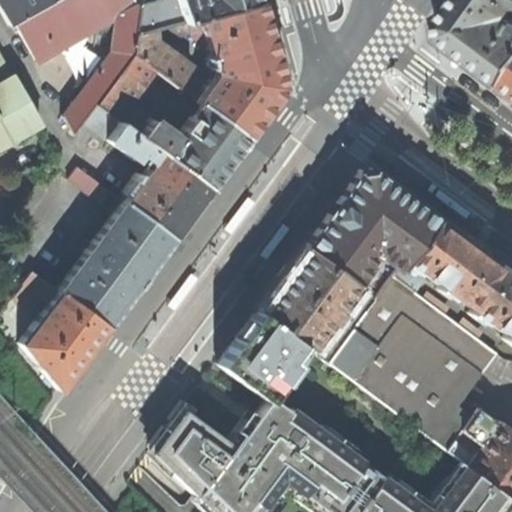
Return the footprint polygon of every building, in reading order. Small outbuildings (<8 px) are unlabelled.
[(0,0),(0,7),(9,24),(22,30),(58,9),(52,0),(0,0)] [(78,143),(89,129),(102,112),(140,62),(140,43),(145,14),(136,1),(135,0),(75,0),(68,4),(58,9),(22,30),(43,68),(122,26),(117,59),(94,91),(70,124),(78,143)] [(52,0),(58,9),(68,4),(65,0),(52,0)] [(199,15),(254,0),(175,0),(145,14),(140,43),(154,28),(199,15)] [(196,101),(192,115),(237,147),(281,85),(268,38),(257,0),(254,0),(199,15),(210,53),(207,54),(211,68),(214,68),(216,72),(196,101)] [(441,37),(503,83),(511,71),(511,17),(508,18),(507,10),(511,4),(511,0),(455,0),(438,23),(441,37)] [(140,43),(140,62),(155,69),(183,89),(191,77),(187,73),(191,67),(156,39),(154,28),(140,43)] [(0,147),(41,123),(0,48),(0,147)] [(140,62),(102,112),(208,186),(227,159),(237,147),(192,115),(191,114),(182,126),(182,129),(176,136),(136,107),(132,112),(126,107),(155,69),(140,62)] [(511,89),(511,71),(503,83),(511,89)] [(124,198),(124,200),(170,236),(191,208),(208,186),(102,112),(89,129),(135,159),(140,153),(148,158),(149,165),(141,174),(136,171),(123,190),(127,194),(124,198)] [(77,166),(69,178),(100,201),(109,189),(77,166)] [(355,171),(301,243),(354,283),(353,278),(365,262),(363,260),(366,255),(364,238),(369,237),(372,233),(375,247),(379,250),(377,253),(396,268),(433,218),(402,194),(369,169),(355,171)] [(23,201),(28,206),(35,197),(29,193),(23,201)] [(225,228),(227,230),(251,198),(245,194),(224,221),(221,225),(225,228)] [(57,289),(59,290),(106,325),(136,284),(170,236),(124,200),(96,238),(95,237),(85,250),(87,252),(57,289)] [(467,243),(433,218),(396,268),(373,297),(345,333),(325,360),(443,448),(477,404),(497,376),(509,359),(503,357),(414,290),(423,277),(418,272),(420,270),(469,306),(499,267),(467,243)] [(286,224),(284,222),(260,254),(266,259),(287,231),(290,227),(286,224)] [(277,275),(254,307),(315,352),(325,360),(345,333),(337,327),(326,319),(335,308),(332,305),(340,295),(344,297),(354,283),(301,243),(277,275)] [(511,276),(499,267),(469,306),(511,338),(511,276)] [(168,304),(171,307),(195,275),(188,270),(167,298),(164,301),(168,304)] [(24,282),(42,295),(51,284),(33,271),(24,282)] [(20,341),(58,389),(81,357),(106,325),(59,290),(20,341)] [(365,291),(337,327),(345,333),(373,297),(365,291)] [(462,461),(427,508),(286,407),(284,409),(276,403),(315,352),(254,307),(234,334),(213,361),(263,398),(229,445),(179,408),(163,429),(146,452),(192,496),(196,493),(210,504),(205,508),(208,511),(254,511),(279,479),(324,511),(498,511),(510,497),(462,461)] [(511,493),(511,430),(477,404),(443,448),(462,461),(510,497),(511,493)] [(196,493),(192,496),(205,508),(210,504),(196,493)]
